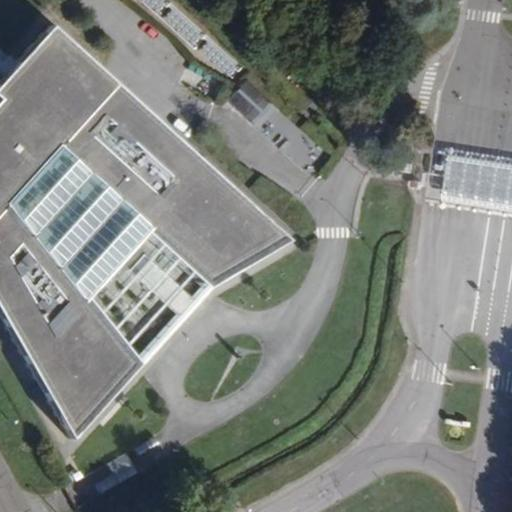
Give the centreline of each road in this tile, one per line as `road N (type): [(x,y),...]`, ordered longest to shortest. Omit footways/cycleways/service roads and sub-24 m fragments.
road 1 (tertiary): [(483,511),(469,482),(443,463),(385,450),(296,511)]
road 2 (unknown): [(0,150),(83,245),(88,271),(56,329)]
